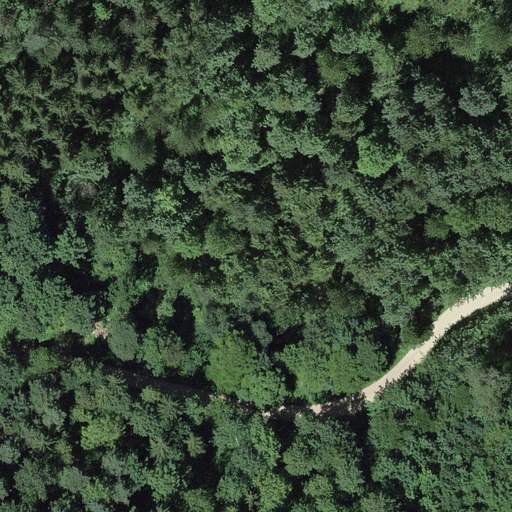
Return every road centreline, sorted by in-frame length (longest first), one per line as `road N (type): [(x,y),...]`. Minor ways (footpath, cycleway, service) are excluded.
road 1 (track): [(0,355),(252,411),(307,414),(355,405),(458,314),(511,295)]
road 2 (track): [(392,0),(307,107)]
